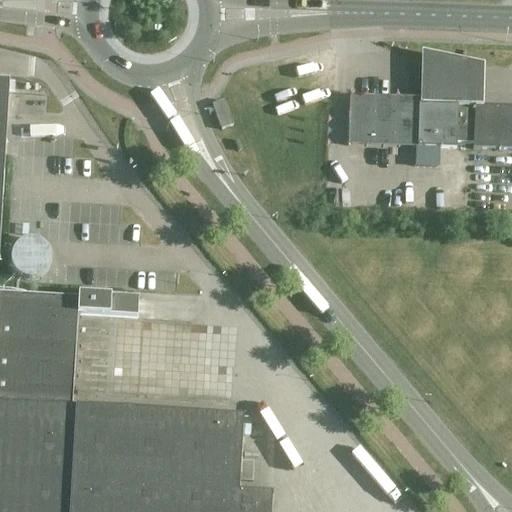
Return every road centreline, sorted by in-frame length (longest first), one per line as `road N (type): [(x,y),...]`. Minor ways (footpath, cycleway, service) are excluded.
road 1 (tertiary): [(500,511),(211,168),(169,74)]
road 2 (tertiary): [(511,21),(208,16)]
road 3 (tertiary): [(87,10),(91,40),(110,65),(138,77),(169,74)]
